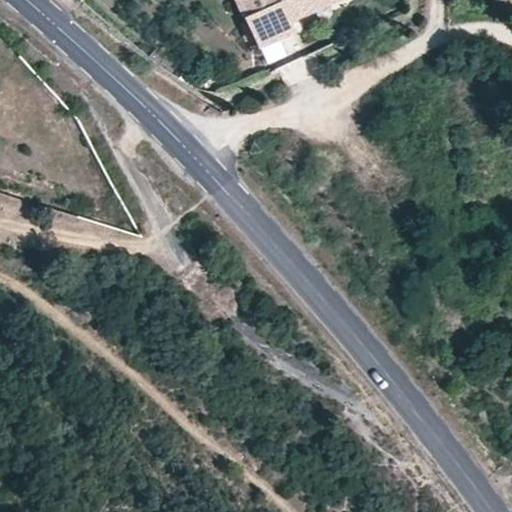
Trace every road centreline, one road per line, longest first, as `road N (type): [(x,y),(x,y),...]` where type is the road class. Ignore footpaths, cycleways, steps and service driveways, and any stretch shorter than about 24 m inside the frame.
road 1 (tertiary): [(490,511),(375,363),(188,147),(23,0)]
road 2 (track): [(434,0),(435,18),(188,147)]
